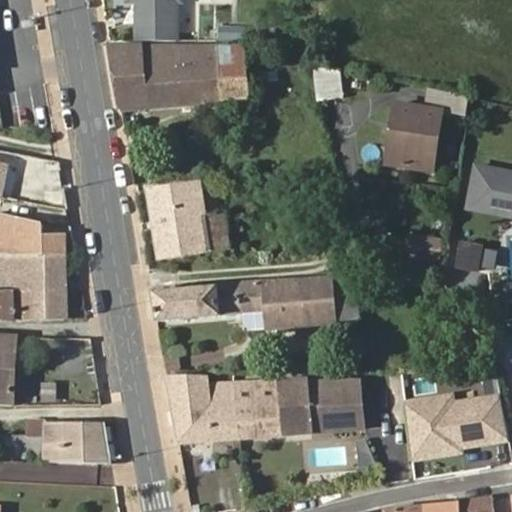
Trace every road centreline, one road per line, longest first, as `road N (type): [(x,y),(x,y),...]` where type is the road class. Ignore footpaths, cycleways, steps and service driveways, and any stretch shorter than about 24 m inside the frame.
road 1 (secondary): [(162,511),(77,0)]
road 2 (unknown): [(125,297),(280,282),(345,250),(353,212),(328,123)]
road 3 (residential): [(316,511),(511,477)]
